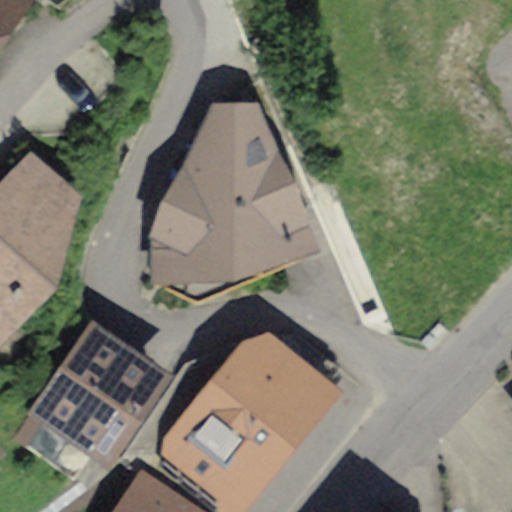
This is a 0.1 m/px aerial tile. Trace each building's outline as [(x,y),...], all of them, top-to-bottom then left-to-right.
[(0,0),(0,37),(18,11),(1,0),(0,0)] [(243,117),(192,115),(139,225),(147,308),(295,265),(243,117)] [(0,306),(70,233),(23,188),(0,211),(0,306)] [(200,511),(219,511),(345,369),(291,321),(184,347),(113,446),(137,473),(200,511)] [(86,324),(34,395),(95,439),(146,368),(86,324)] [(511,403),(502,410),(511,425),(511,403)] [(200,511),(137,473),(107,511),(200,511)]
